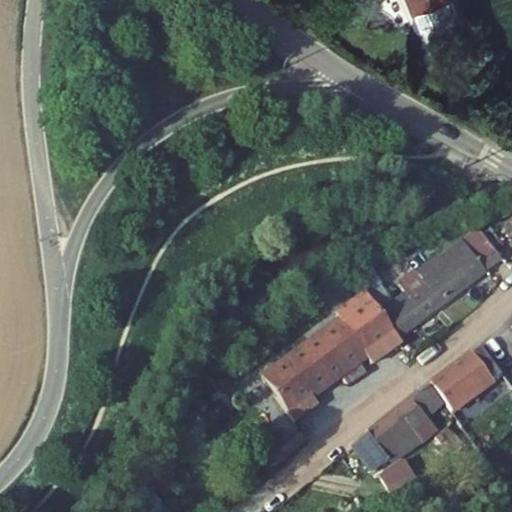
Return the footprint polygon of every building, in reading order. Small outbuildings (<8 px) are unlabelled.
[(407,0),(416,20),(451,7),(448,0),(407,0)] [(500,264),(475,233),(398,287),(403,297),(394,305),(367,272),(355,281),(398,340),(500,264)] [(400,346),(364,298),(335,318),(338,323),(260,380),(291,425),(315,407),(311,401),(365,361),(369,367),(400,346)] [(504,383),(480,352),(435,384),(454,411),(487,387),(491,392),(504,383)] [(443,402),(431,386),(352,448),(372,474),(418,439),(421,441),(435,430),(426,416),(443,402)] [(307,442),(300,436),(262,468),(267,474),(307,442)] [(415,474),(402,460),(379,477),(391,493),(415,474)]
